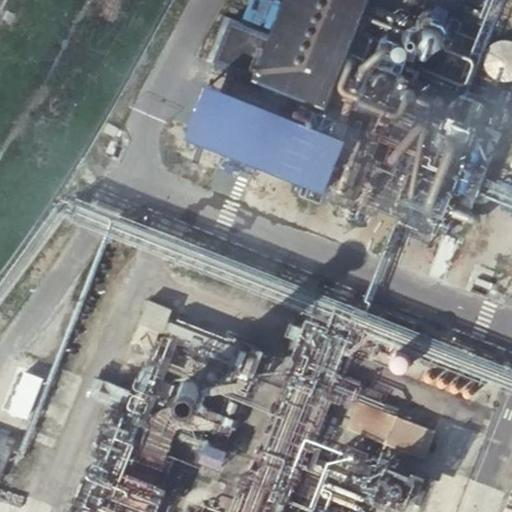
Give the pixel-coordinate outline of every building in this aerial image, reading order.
[(217,45),(327,90),(363,0),(274,0),(269,14),(235,0),(217,45)] [(406,0),(407,0),(405,5),(404,11),(405,15),(405,17),(406,20),(407,24),(409,27),(412,30),(414,32),(419,35),(424,37),(430,38),(434,38),(439,37),(444,35),(449,31),(450,30),(453,27),(455,22),(457,17),(458,15),(458,11),(458,8),(457,6),(456,2),(456,1),(455,0),(406,0)] [(424,65),(371,43),(339,120),(248,82),(228,132),(322,170),(323,168),(454,222),(505,96),(450,74),(439,99),(415,89),(424,65)] [(211,457),(225,451),(194,373),(198,357),(210,352),(216,330),(147,312),(140,336),(156,340),(170,374),(167,385),(188,377),(184,390),(211,457)] [(31,423),(52,432),(74,379),(52,370),(31,423)] [(0,437),(0,465),(9,440),(0,437)] [(7,486),(29,495),(39,472),(17,464),(7,486)]
